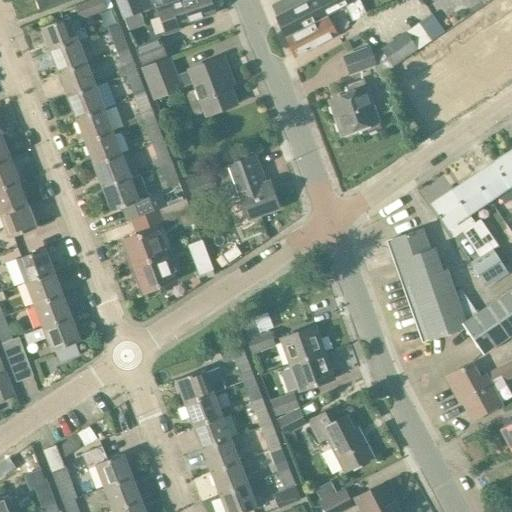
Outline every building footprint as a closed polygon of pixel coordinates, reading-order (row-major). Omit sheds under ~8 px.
[(80,20),(107,10),(106,8),(113,6),(110,0),(87,0),(74,5),(80,20)] [(143,11),(139,0),(115,0),(123,19),(143,11)] [(185,0),(158,10),(166,36),(180,30),(179,26),(216,13),(215,11),(218,7),(215,0),(185,0)] [(310,0),(278,17),(277,17),(285,36),(322,17),(327,14),(345,5),(352,21),(367,15),(359,0),(353,0),(352,0),(351,0),(310,0)] [(509,0),(503,0),(498,4),(502,11),(511,4),(509,0)] [(375,66),(374,66),(377,75),(389,68),(390,69),(445,31),(432,13),(381,48),(382,50),(373,54),(372,55),(375,66)] [(42,26),(51,50),(79,40),(87,37),(84,27),(76,30),(70,15),(42,26)] [(511,16),(497,27),(511,49),(511,16)] [(293,58),(337,33),(328,17),(286,38),(293,58)] [(466,26),(470,32),(480,26),(475,19),(466,26)] [(119,24),(108,28),(116,51),(128,46),(119,24)] [(466,26),(456,32),(460,39),(470,32),(466,26)] [(511,49),(497,27),(476,41),(498,74),(511,65),(511,49)] [(142,65),(167,56),(161,39),(136,48),(142,65)] [(88,62),(79,40),(51,50),(59,73),(88,62)] [(476,41),(455,55),(477,89),(498,74),(476,41)] [(431,42),(421,49),(425,56),(435,49),(431,42)] [(349,75),(374,66),(375,66),(372,55),(373,54),(369,45),(342,55),(349,75)] [(120,77),(126,75),(125,74),(137,69),(128,46),(116,51),(122,66),(117,68),(120,77)] [(455,55),(434,69),(456,103),(477,89),(455,55)] [(224,57),(191,69),(191,70),(177,75),(170,56),(141,68),(154,101),(183,89),(182,87),(195,82),(197,87),(189,91),(187,95),(193,112),(197,113),(206,110),(208,115),(238,103),(227,75),(231,73),(224,57)] [(88,62),(59,73),(68,96),(97,85),(88,62)] [(400,64),(390,70),(395,77),(405,70),(400,64)] [(134,97),(145,93),(137,69),(125,74),(126,75),(134,97)] [(434,69),(412,84),(435,117),(456,103),(434,69)] [(364,134),(381,128),(364,79),(348,84),(351,92),(331,99),(343,134),(362,127),(364,134)] [(97,85),(68,96),(77,118),(105,108),(97,85)] [(138,122),(143,120),(143,119),(154,115),(145,93),(134,97),(140,112),(134,114),(138,122)] [(105,108),(77,118),(86,141),(114,130),(105,108)] [(152,142),(163,138),(154,115),(143,119),(143,120),(152,142)] [(114,130),(86,141),(94,164),(123,153),(114,130)] [(4,134),(0,135),(0,160),(12,156),(4,134)] [(157,168),(161,166),(160,165),(172,161),(163,138),(152,142),(159,161),(155,163),(157,168)] [(511,151),(495,163),(511,187),(511,151)] [(130,152),(123,154),(123,153),(94,164),(103,187),(132,176),(132,177),(138,174),(130,152)] [(250,218),(280,207),(271,181),(266,183),(256,155),(216,170),(221,184),(232,180),(237,194),(240,192),(250,218)] [(12,156),(0,160),(0,187),(21,179),(12,156)] [(511,187),(495,163),(474,176),(490,199),(498,194),(505,203),(511,199),(511,198),(511,187)] [(132,176),(103,187),(112,210),(124,206),(141,199),(149,196),(140,174),(138,174),(132,177),(132,176)] [(474,176),(454,190),(470,213),(490,199),(474,176)] [(21,179),(0,187),(0,210),(1,214),(30,203),(21,179)] [(433,204),(432,205),(447,227),(454,237),(471,225),(472,224),(475,222),(469,213),(470,213),(454,190),(433,204)] [(141,199),(124,206),(129,219),(165,206),(160,192),(149,196),(141,199)] [(134,265),(168,253),(158,228),(165,225),(164,223),(192,212),(186,198),(167,206),(131,219),(137,236),(125,240),(134,265)] [(1,214),(0,214),(0,228),(6,226),(10,238),(39,227),(30,203),(1,214)] [(472,224),(471,225),(479,238),(489,232),(480,219),(475,222),(472,224)] [(484,353),(511,334),(511,288),(477,312),(461,289),(455,293),(445,264),(441,265),(435,249),(431,250),(423,228),(388,240),(404,286),(410,284),(429,339),(466,326),(484,353)] [(479,238),(471,243),(472,245),(479,256),(486,252),(488,251),(492,248),(497,244),(489,232),(479,238)] [(213,268),(202,240),(188,245),(199,273),(213,268)] [(497,244),(492,248),(503,266),(507,263),(509,262),(497,244)] [(27,281),(55,271),(46,247),(18,258),(27,281)] [(479,256),(471,262),(487,286),(507,272),(503,266),(492,248),(488,251),(486,252),(479,256)] [(168,253),(134,265),(144,293),(178,280),(168,253)] [(35,304),(64,293),(55,271),(27,281),(35,304)] [(64,293),(35,304),(44,327),(72,316),(64,293)] [(4,316),(0,317),(0,338),(2,344),(13,339),(4,316)] [(53,351),(82,340),(72,316),(44,327),(24,334),(28,345),(48,337),(53,351)] [(282,339),(291,365),(325,352),(316,326),(282,339)] [(254,353),(276,344),(271,332),(249,340),(254,353)] [(2,344),(17,382),(32,376),(17,338),(13,339),(2,344)] [(219,349),(224,363),(234,359),(243,381),(254,377),(241,341),(219,349)] [(301,391),(335,378),(325,352),(291,365),(301,391)] [(472,362),(446,377),(454,393),(457,391),(473,419),(502,403),(496,392),(495,391),(502,387),(500,383),(511,376),(511,359),(486,374),(480,377),(472,362)] [(204,369),(176,380),(185,404),(213,393),(224,389),(221,378),(209,382),(205,372),(204,369)] [(0,401),(16,396),(6,372),(5,372),(0,373),(0,401)] [(254,377),(243,381),(251,404),(263,399),(254,377)] [(276,416),(299,407),(294,391),(270,400),(276,416)] [(213,393),(185,404),(193,426),(221,415),(213,393)] [(263,399),(251,404),(260,427),(272,422),(263,399)] [(300,407),(277,419),(287,441),(296,436),(293,430),(307,423),(300,407)] [(346,472),(374,457),(364,437),(360,439),(347,415),(341,418),(335,407),(309,420),(320,441),(328,437),(346,472)] [(221,415),(193,426),(202,449),(230,438),(221,415)] [(511,421),(501,428),(511,448),(511,421)] [(272,422),(260,427),(269,450),(280,445),(272,422)] [(230,438),(202,449),(211,472),(239,461),(230,438)] [(55,444),(45,448),(43,449),(52,471),(64,466),(55,444)] [(280,445),(269,450),(277,473),(289,468),(280,445)] [(87,469),(96,465),(105,488),(133,477),(124,454),(106,461),(101,447),(81,454),(87,469)] [(239,461),(211,472),(220,495),(248,484),(239,461)] [(65,466),(64,467),(64,466),(52,471),(52,472),(51,473),(62,502),(63,501),(64,504),(75,499),(77,498),(65,466)] [(30,490),(39,487),(47,507),(55,504),(56,504),(47,479),(45,480),(40,468),(24,474),(30,490)] [(278,508),(301,499),(289,468),(277,473),(284,490),(273,494),(278,508)] [(133,477),(105,488),(113,510),(141,499),(133,477)] [(363,511),(400,511),(393,496),(395,495),(388,481),(356,498),(363,511)] [(245,511),(257,508),(257,507),(265,503),(262,494),(253,497),(248,484),(220,495),(226,511),(245,511)] [(325,511),(341,511),(354,505),(344,486),(319,499),(325,511)] [(0,511),(12,511),(7,495),(0,498),(0,511)] [(63,501),(62,502),(65,511),(79,511),(75,499),(64,504),(63,501)] [(113,510),(108,511),(145,511),(141,499),(113,510)]
